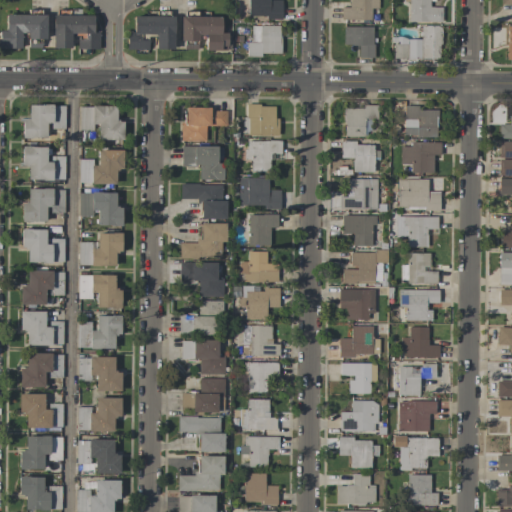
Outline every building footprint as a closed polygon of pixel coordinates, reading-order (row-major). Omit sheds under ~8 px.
[(247,0),(248,18),(282,17),(281,0),(247,0)] [(370,20),(371,9),(377,9),(377,0),(348,0),(349,7),(341,7),(340,20),(370,20)] [(408,0),(408,22),(441,22),(441,7),(432,7),(431,0),(408,0)] [(0,48),(22,49),(22,39),(45,39),(45,15),(5,14),(5,31),(0,30),(0,48)] [(92,15),(52,15),(52,48),(70,48),(70,33),(86,33),(86,39),(77,39),(77,49),(99,49),(99,31),(92,31),(92,15)] [(173,49),(173,16),(132,16),(132,32),(127,32),(127,49),(148,50),(148,37),(155,37),(155,49),(173,49)] [(226,50),(226,33),(220,33),(220,17),(180,16),(180,41),(203,42),(202,50),(226,50)] [(280,54),(280,26),(250,26),(250,43),(247,43),(247,57),(260,57),(260,54),(280,54)] [(440,26),(421,26),(421,39),(393,39),(393,59),(440,59),(440,26)] [(358,57),(372,58),(372,27),(343,27),(343,45),(358,45),(358,57)] [(64,105),(27,105),(28,120),(21,120),(22,138),(47,138),(47,129),(64,129),(64,105)] [(278,136),(278,117),(274,117),(274,105),(247,105),(246,135),(278,136)] [(96,140),(122,140),(122,121),(115,121),(115,106),(79,106),(79,130),(96,130),(96,140)] [(436,110),(418,109),(418,106),(403,106),(402,136),(436,137),(436,110)] [(376,107),(344,107),(344,135),(371,135),(371,121),(376,121),(376,107)] [(226,109),(185,108),(184,122),(180,122),(180,141),(205,141),(205,126),(226,126),(226,109)] [(511,116),(508,116),(508,124),(498,124),(498,139),(511,138),(511,116)] [(280,140),(245,141),(245,160),(250,160),(250,171),(269,171),(269,154),(281,153),(280,140)] [(352,158),(352,171),(373,172),(374,145),(356,144),(356,141),(341,141),(340,158),(352,158)] [(511,175),(511,141),(498,141),(498,159),(498,176),(511,175)] [(400,146),(400,164),(410,165),(410,173),(432,173),(433,155),(440,155),(440,142),(409,142),(409,146),(400,146)] [(27,180),(63,180),(64,156),(47,156),(47,147),(21,146),(21,165),(27,165),(27,180)] [(217,146),(181,146),(180,165),(199,165),(199,180),(223,180),(223,162),(217,161),(217,146)] [(122,150),(95,150),(95,160),(79,160),(78,184),(115,184),(115,170),(122,170),(122,150)] [(280,190),(267,190),(267,178),(238,177),(238,205),(264,206),(264,209),(279,209),(280,190)] [(376,210),(377,179),(347,179),(346,197),(338,197),(338,209),(376,210)] [(397,180),(397,210),(439,209),(439,191),(427,191),(426,180),(397,180)] [(511,211),(511,180),(498,180),(498,194),(511,194),(511,212),(511,211)] [(225,219),(225,199),(221,199),(221,184),(180,184),(179,199),(201,200),(200,219),(225,219)] [(20,222),(46,223),(46,212),(64,212),(64,189),(27,188),(27,203),(21,203),(20,222)] [(120,226),(121,206),(114,206),(115,193),(78,192),(78,216),(92,216),(92,213),(97,213),(97,226),(120,226)] [(269,246),(269,227),(277,228),(277,215),(248,214),(247,245),(269,246)] [(375,215),(341,216),(341,234),(352,234),(352,246),(371,246),(371,225),(375,225),(375,215)] [(437,216),(395,217),(395,237),(406,237),(406,247),(426,247),(426,229),(437,229),(437,216)] [(511,248),(511,222),(511,231),(500,231),(499,248),(511,248)] [(220,257),(220,242),(225,242),(224,223),(198,223),(198,242),(179,243),(179,258),(220,257)] [(63,239),(47,239),(47,229),(20,229),(20,247),(26,247),(26,262),(63,263),(63,239)] [(121,233),(96,233),(96,248),(90,248),(90,266),(114,266),(114,251),(120,251),(121,233)] [(89,265),(89,242),(77,242),(77,265),(89,265)] [(350,252),(350,268),(341,268),(341,284),(381,283),(381,262),(386,262),(386,251),(350,252)] [(265,252),(247,252),(247,262),(240,262),(240,281),(277,282),(277,263),(265,263),(265,252)] [(511,285),(511,252),(498,253),(498,285),(511,285)] [(428,253),(407,253),(407,265),(400,265),(401,283),(436,283),(436,270),(428,270),(428,253)] [(215,263),(179,262),(179,281),(198,281),(197,296),(222,297),(223,278),(215,278),(215,263)] [(63,271),(26,271),(26,285),(20,285),(20,305),(44,305),(44,293),(62,293),(63,271)] [(77,298),(94,299),(94,308),(119,308),(120,288),(113,288),(114,275),(77,274),(77,298)] [(278,307),(278,289),(257,289),(257,286),(242,286),(241,318),(266,319),(266,307),(278,307)] [(371,320),(372,290),(338,289),(338,309),(345,309),(345,320),(371,320)] [(404,321),(429,320),(428,303),(437,303),(437,290),(398,290),(399,307),(404,307),(404,321)] [(498,305),(510,305),(510,322),(511,322),(511,291),(498,291),(498,305)] [(197,313),(222,314),(223,301),(197,300),(197,313)] [(62,321),(45,321),(45,311),(19,311),(19,331),(26,331),(25,345),(62,346),(62,321)] [(113,348),(113,334),(119,334),(120,316),(93,315),(93,323),(77,322),(76,348),(113,348)] [(178,334),(214,335),(215,316),(178,315),(178,334)] [(249,356),(278,356),(278,344),(271,344),(270,325),(241,326),(242,345),(249,345),(249,356)] [(371,326),(350,326),(350,338),(338,338),(338,358),(353,357),(353,354),(378,354),(378,338),(371,338),(371,326)] [(437,358),(437,345),(426,345),(427,327),(408,327),(408,337),(402,337),(401,357),(437,358)] [(511,328),(497,327),(496,344),(508,345),(507,353),(511,352),(511,328)] [(217,340),(180,340),(180,359),(198,359),(198,375),(224,374),(223,356),(217,356),(217,340)] [(18,387),(43,387),(43,376),(62,376),(62,354),(25,353),(25,368),(19,367),(18,387)] [(113,357),(77,357),(76,381),(94,381),(93,391),(119,391),(120,371),(113,371),(113,357)] [(246,392),(266,393),(267,380),(277,380),(277,363),(247,362),(246,392)] [(347,393),(369,394),(369,381),(375,381),(375,363),(339,363),(339,377),(347,377),(347,393)] [(496,397),(511,397),(511,363),(511,381),(496,381),(496,397)] [(397,366),(396,395),(418,395),(418,378),(434,378),(434,364),(421,364),(421,367),(397,366)] [(180,407),(192,407),(192,411),(223,412),(223,379),(198,378),(198,393),(180,393),(180,407)] [(45,393),(18,394),(18,412),(25,412),(25,428),(61,427),(61,404),(45,404),(45,393)] [(119,398),(94,397),(94,413),(88,413),(88,431),(112,432),(112,417),(119,417),(119,398)] [(267,399),(246,399),(246,409),(238,410),(239,430),(275,429),(275,417),(268,417),(267,399)] [(396,431),(427,431),(427,414),(434,414),(435,401),(397,400),(396,431)] [(375,432),(375,401),(350,401),(350,412),(339,412),(339,432),(375,432)] [(511,433),(511,401),(496,401),(495,416),(508,416),(508,434),(511,433)] [(219,417),(177,417),(177,432),(197,433),(197,451),(222,452),(223,432),(218,432),(219,417)] [(277,437),(243,436),(243,445),(239,445),(239,454),(247,454),(247,467),(266,467),(266,449),(277,449),(277,437)] [(398,469),(425,469),(425,456),(437,456),(437,437),(392,437),(392,446),(398,447),(398,469)] [(511,437),(509,437),(508,455),(496,455),(496,469),(511,468),(511,437)] [(337,455),(349,455),(349,467),(370,468),(370,455),(377,456),(377,440),(337,439),(337,455)] [(112,440),(76,440),(75,463),(94,463),(94,473),(119,474),(119,454),(112,454),(112,440)] [(218,491),(218,475),(222,475),(222,456),(196,456),(196,476),(176,476),(176,490),(218,491)] [(431,472),(405,473),(407,504),(433,503),(431,472)] [(264,474),(244,473),(243,502),(276,503),(276,486),(264,485),(264,474)] [(335,485),(336,504),(374,503),(373,485),(368,485),(368,474),(350,474),(351,485),(335,485)] [(60,486),(48,486),(48,491),(42,491),(42,477),(18,477),(18,495),(24,495),(24,510),(60,510),(60,486)] [(119,480),(94,480),(94,492),(76,491),(75,511),(111,511),(111,499),(119,499),(119,480)] [(496,508),(511,506),(511,484),(507,485),(507,490),(495,490),(496,508)] [(220,511),(213,511),(214,496),(177,495),(177,511),(220,511)]
